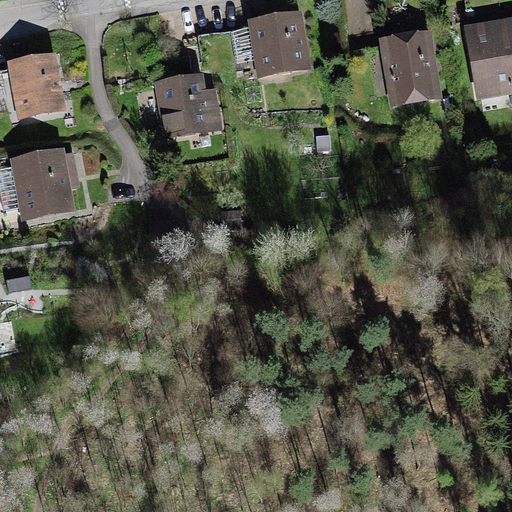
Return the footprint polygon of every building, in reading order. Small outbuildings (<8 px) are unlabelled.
[(297,20),(254,28),(262,74),(304,67),(297,20)] [(470,36),(480,95),(511,90),(511,28),(503,31),(488,33),(470,36)] [(229,32),(213,35),(219,74),(235,71),(229,32)] [(213,35),(197,37),(204,77),(219,74),(213,35)] [(406,43),(385,46),(394,104),(436,97),(426,39),(406,43)] [(11,70),(0,71),(0,94),(3,112),(18,109),(19,116),(62,108),(54,62),(11,70)] [(158,89),(165,136),(208,128),(201,82),(158,89)] [(59,157),(16,165),(26,216),(69,209),(59,157)] [(152,226),(153,250),(173,249),(172,225),(152,226)]
